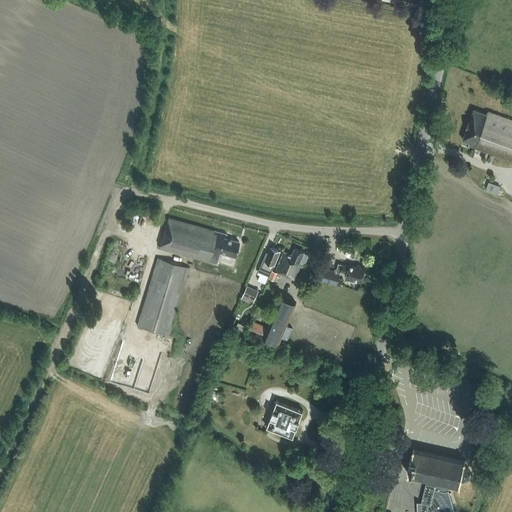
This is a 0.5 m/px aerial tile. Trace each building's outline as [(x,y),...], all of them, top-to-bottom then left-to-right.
[(511,120),(487,111),(486,114),(474,109),(470,120),(469,120),(466,127),(468,128),(463,140),(475,145),(475,147),(511,160),(511,120)] [(475,147),(472,155),(481,159),(484,151),(475,147)] [(501,186),(489,181),(486,189),(498,194),(501,186)] [(220,251),(236,256),(240,241),(226,238),(227,234),(168,218),(160,248),(216,263),(220,251)] [(259,271),(270,275),(280,250),(271,247),(269,252),(267,252),(263,259),(264,259),(259,271)] [(295,247),(292,254),(284,250),(276,270),(295,278),(301,264),(300,263),(301,259),(305,261),(306,260),(308,255),(308,254),(304,253),(305,251),(295,247)] [(141,277),(146,257),(117,250),(112,269),(141,277)] [(171,335),(190,267),(158,258),(139,326),(171,335)] [(342,264),(338,263),(336,271),(321,267),(317,279),(341,286),(343,279),(338,278),(341,270),(342,264)] [(365,268),(350,264),(350,266),(342,264),(341,270),(347,272),(346,276),(362,281),(365,268)] [(272,270),(269,278),(275,280),(278,273),(272,270)] [(254,299),(258,290),(247,285),(243,294),(254,299)] [(279,343),(296,303),(280,296),(263,336),(279,343)] [(246,325),(238,322),(235,330),(242,333),(246,325)] [(261,335),(265,327),(253,322),(250,331),(261,335)] [(287,325),(282,337),(287,339),(292,327),(287,325)] [(293,436),(303,410),(278,400),(268,426),(293,436)] [(449,490),(450,483),(460,485),(461,480),(464,480),(469,477),(471,471),(467,467),(464,466),(465,461),(414,449),(412,456),(411,455),(410,456),(411,457),(409,466),(407,467),(408,468),(410,467),(408,473),(428,477),(426,483),(421,502),(422,502),(420,511),(456,511),(457,511),(455,511),(449,490)]
